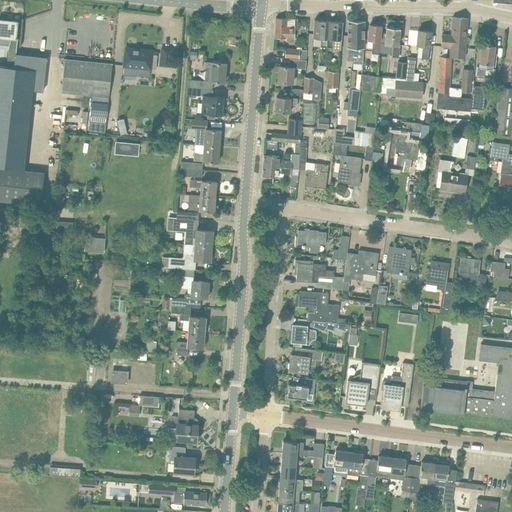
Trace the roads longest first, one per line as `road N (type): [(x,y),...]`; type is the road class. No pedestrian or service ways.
road 1 (residential): [(511,17),(466,7),(261,6)]
road 2 (residential): [(511,448),(264,415)]
road 3 (residential): [(511,241),(281,208)]
road 4 (secondary): [(232,411),(244,203)]
road 5 (residential): [(264,415),(281,208)]
road 6 (secondary): [(244,203),(261,6)]
